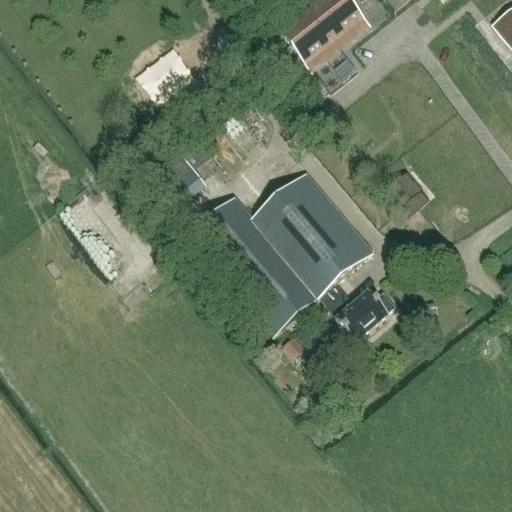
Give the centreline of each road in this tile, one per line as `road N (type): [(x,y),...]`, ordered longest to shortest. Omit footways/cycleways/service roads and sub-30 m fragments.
road 1 (unknown): [(490,277),(482,220),(403,78)]
road 2 (unknown): [(490,277),(454,255),(417,250),(351,300)]
